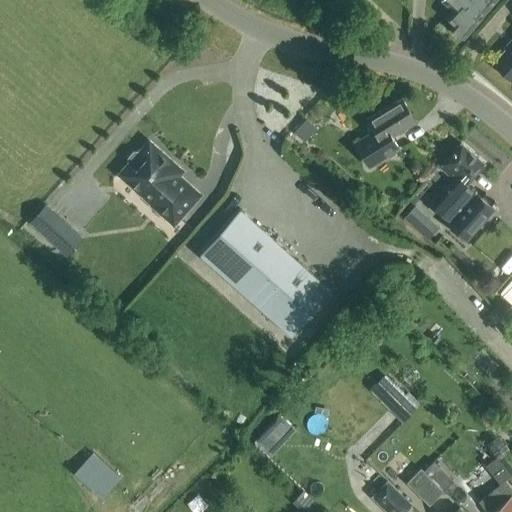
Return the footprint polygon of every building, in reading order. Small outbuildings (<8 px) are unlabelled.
[(497,0),(441,0),(440,2),(452,12),(446,18),(452,24),(450,27),(451,28),(451,33),(458,38),(462,37),(463,39),(482,18),(497,0)] [(511,39),(504,49),(505,50),(493,64),(511,81),(511,39)] [(356,143),(369,166),(398,148),(392,137),(416,123),(401,99),(367,120),(374,132),(356,143)] [(173,228),(203,195),(181,176),(185,171),(148,138),(137,151),(132,152),(127,158),(127,162),(115,175),(149,205),(148,206),(173,228)] [(466,241),(493,210),(466,185),(484,164),(461,144),(439,168),(453,180),(431,205),(450,221),(447,224),(466,241)] [(405,216),(428,237),(440,224),(417,203),(405,216)] [(292,337),(332,292),(239,209),(199,255),(292,337)] [(64,222),(47,240),(66,258),(83,239),(64,222)] [(511,325),(501,335),(511,348),(511,325)] [(413,403),(385,375),(370,391),(398,419),(413,403)] [(510,479),(511,476),(511,455),(505,446),(492,455),(510,479)] [(102,497),(120,478),(93,453),(75,472),(102,497)] [(424,471),(443,492),(454,482),(434,462),(424,471)] [(443,492),(424,471),(421,468),(407,483),(429,506),(443,492)] [(384,511),(405,511),(412,505),(386,480),(370,498),(384,511)] [(486,511),(511,511),(511,497),(511,496),(511,490),(505,481),(479,501),(486,511)]
